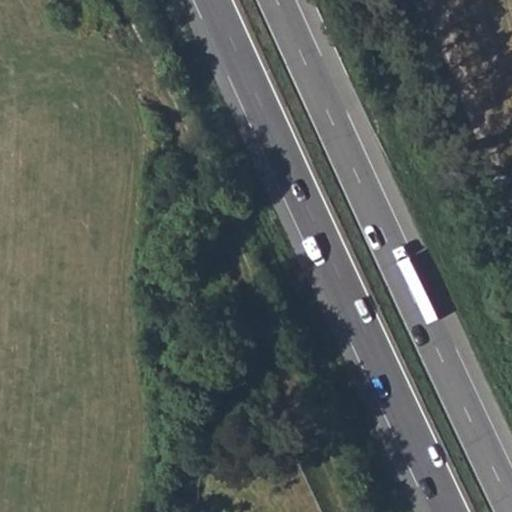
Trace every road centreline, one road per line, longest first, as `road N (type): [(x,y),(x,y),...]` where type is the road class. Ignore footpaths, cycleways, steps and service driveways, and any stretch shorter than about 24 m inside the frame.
road 1 (track): [(120,0),(234,211),(255,301),(353,511)]
road 2 (trunk): [(213,0),(450,511)]
road 3 (trunk): [(511,507),(276,0)]
road 4 (track): [(511,212),(436,0)]
road 5 (track): [(188,511),(208,408),(255,301)]
